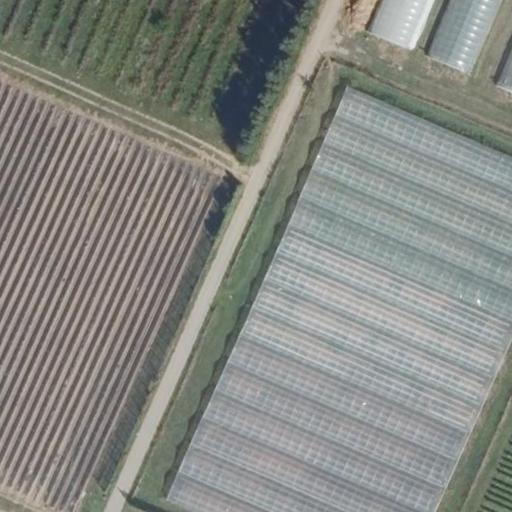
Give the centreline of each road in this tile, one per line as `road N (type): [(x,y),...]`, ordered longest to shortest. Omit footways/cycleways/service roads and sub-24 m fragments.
road 1 (track): [(117,511),(341,0)]
road 2 (track): [(266,170),(0,50)]
